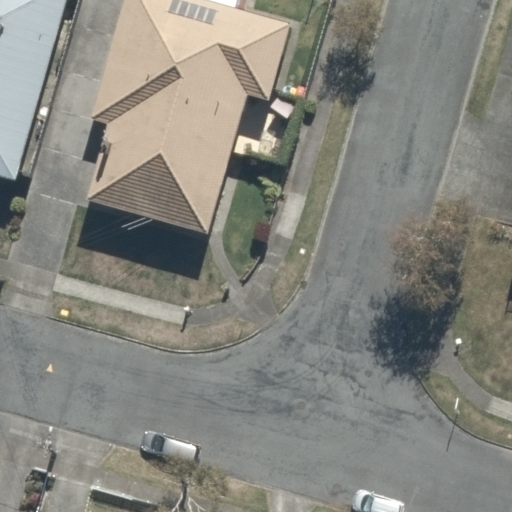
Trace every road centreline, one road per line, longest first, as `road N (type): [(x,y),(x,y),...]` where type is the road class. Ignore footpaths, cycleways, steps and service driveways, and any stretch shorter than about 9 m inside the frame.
road 1 (residential): [(442,0),(312,446)]
road 2 (residential): [(0,356),(312,446)]
road 3 (residential): [(312,446),(511,500)]
